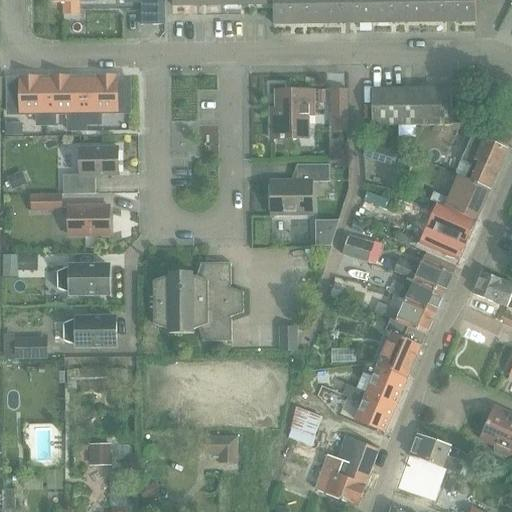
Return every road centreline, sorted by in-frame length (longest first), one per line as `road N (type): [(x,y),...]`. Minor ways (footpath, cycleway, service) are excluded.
road 1 (residential): [(232,55),(233,196),(224,216),(204,227),(182,224),(161,195),(157,55)]
road 2 (residential): [(375,511),(442,329),(511,175)]
road 3 (residential): [(511,62),(479,52),(232,55)]
road 4 (residential): [(157,55),(26,54),(14,33),(13,0)]
